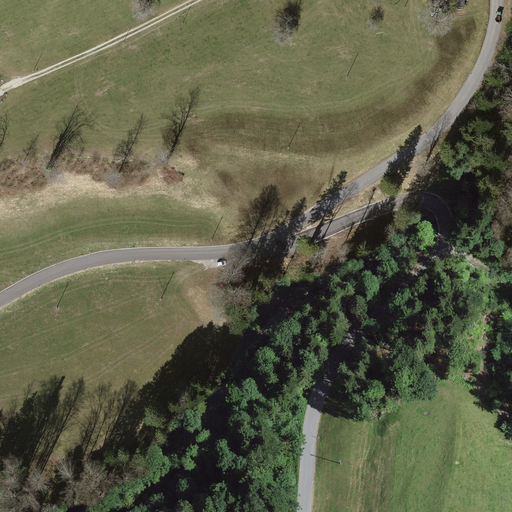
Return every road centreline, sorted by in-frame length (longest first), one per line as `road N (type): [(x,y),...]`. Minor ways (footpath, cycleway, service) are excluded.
road 1 (residential): [(269,243),(428,198),(440,207),(447,240),(333,362),(317,398),(304,511)]
road 2 (unclassified): [(496,0),(488,50),(439,128),(269,243)]
road 3 (residential): [(0,303),(99,261),(269,243)]
road 4 (track): [(197,0),(5,89)]
